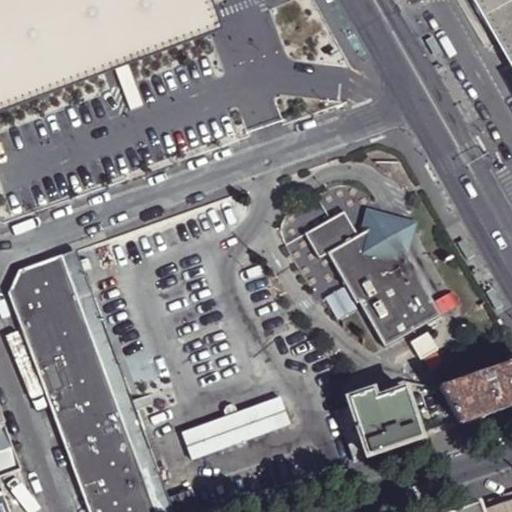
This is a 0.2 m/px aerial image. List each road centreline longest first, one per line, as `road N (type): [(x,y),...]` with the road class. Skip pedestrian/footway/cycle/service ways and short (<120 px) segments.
road 1 (residential): [(412,102),(0,256)]
road 2 (tertiary): [(412,102),(511,276)]
road 3 (residential): [(336,511),(511,452)]
road 4 (residential): [(0,349),(60,511)]
